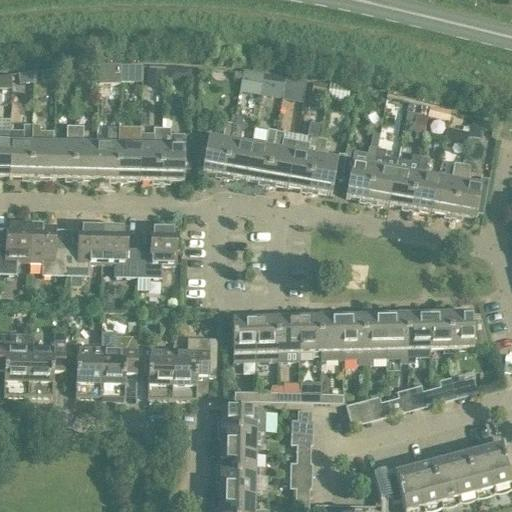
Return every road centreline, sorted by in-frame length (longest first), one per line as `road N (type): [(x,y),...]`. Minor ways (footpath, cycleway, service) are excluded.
road 1 (residential): [(487,250),(234,205),(0,205)]
road 2 (residential): [(194,511),(195,428),(0,423)]
road 3 (secondary): [(511,39),(350,0)]
